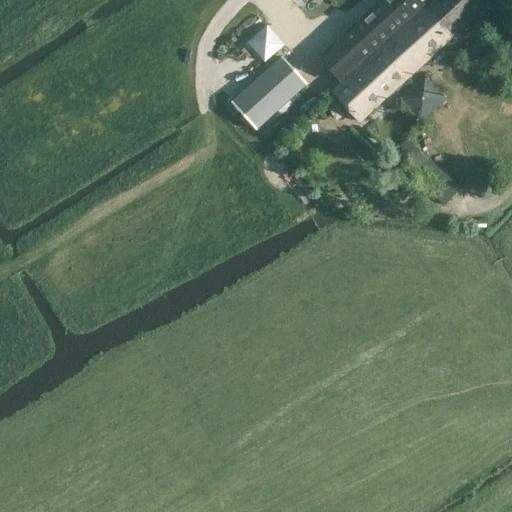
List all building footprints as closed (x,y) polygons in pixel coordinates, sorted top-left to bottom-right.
[(433,1),(432,0),(393,0),(327,61),(345,80),(346,82),(381,50),(433,1)] [(434,0),(433,1),(381,50),(406,79),(486,6),(480,0),(434,0)] [(268,23),(248,41),(265,60),(286,42),(268,23)] [(248,92),(236,101),(259,128),(319,78),(295,50),(277,66),(276,65),(247,89),(248,92)] [(381,50),(346,82),(333,94),(359,123),(406,79),(381,50)] [(422,123),(449,98),(425,73),(398,98),(422,123)] [(429,159),(413,178),(444,206),(461,188),(429,159)]
